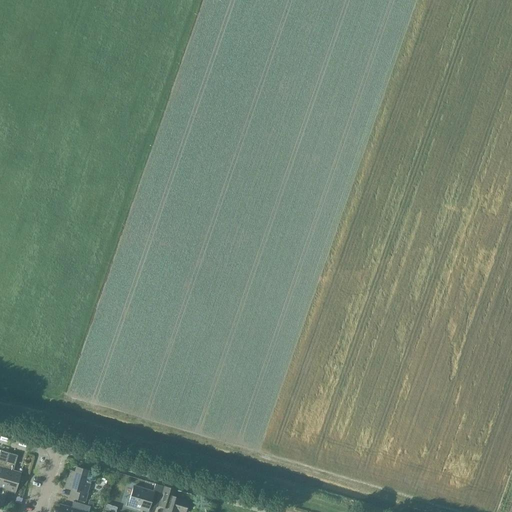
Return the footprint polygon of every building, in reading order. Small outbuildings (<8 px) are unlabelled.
[(0,478),(2,479),(9,453),(0,451),(0,452),(0,478)] [(9,453),(2,479),(18,483),(21,473),(13,470),(18,456),(9,453)] [(73,490),(71,497),(70,497),(70,498),(85,502),(87,494),(84,493),(87,483),(96,481),(98,474),(76,467),(75,472),(70,471),(65,488),(73,490)] [(2,479),(0,484),(0,505),(3,506),(7,492),(15,494),(18,483),(2,479)] [(153,492),(134,486),(128,506),(148,511),(151,502),(157,504),(163,487),(155,484),(153,492)] [(185,511),(186,511),(188,502),(182,500),(169,496),(171,489),(165,487),(161,501),(166,502),(163,511),(185,511)] [(60,505),(57,511),(80,511),(81,511),(88,511),(90,507),(73,502),(71,508),(60,505)]
